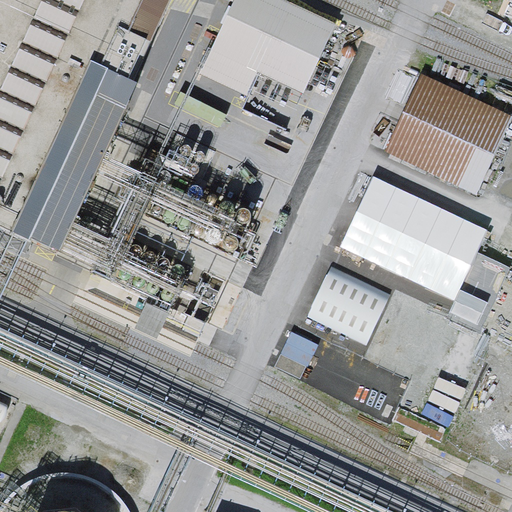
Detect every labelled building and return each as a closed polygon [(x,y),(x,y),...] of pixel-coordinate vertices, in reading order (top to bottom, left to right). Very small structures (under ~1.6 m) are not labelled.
[(0,0),(0,240),(45,261),(50,249),(133,69),(165,0),(0,0)] [(337,27),(277,0),(237,0),(202,77),(248,98),(258,78),(304,99),(337,27)] [(511,125),(511,119),(421,80),(386,157),(479,199),(511,125)] [(511,451),(511,159),(387,425),(500,477),(511,451)] [(328,269),(312,317),(373,338),(389,290),(328,269)]
